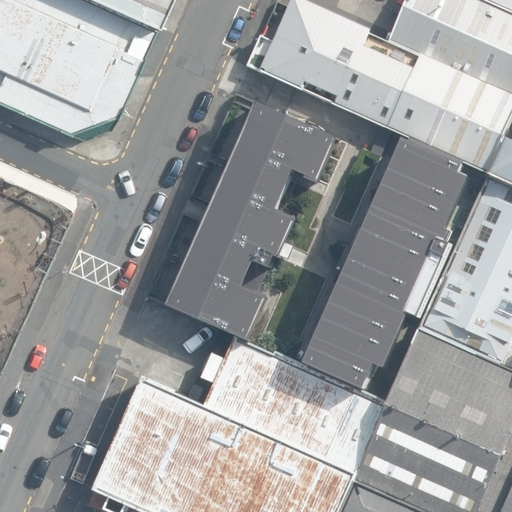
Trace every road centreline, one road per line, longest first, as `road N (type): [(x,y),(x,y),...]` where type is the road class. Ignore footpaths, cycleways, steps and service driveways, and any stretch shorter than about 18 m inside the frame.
road 1 (residential): [(0,503),(135,199)]
road 2 (residential): [(135,199),(223,0)]
road 3 (residential): [(135,199),(0,138)]
